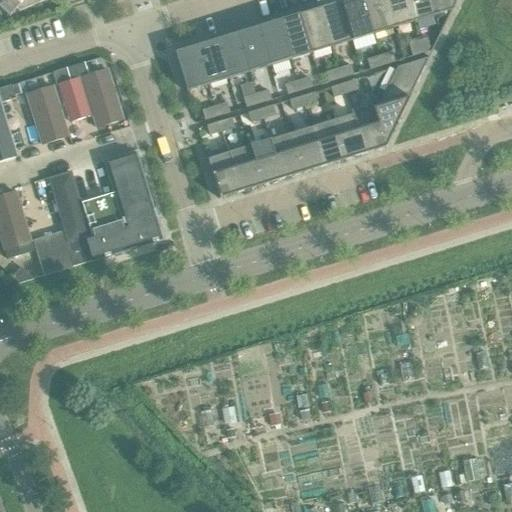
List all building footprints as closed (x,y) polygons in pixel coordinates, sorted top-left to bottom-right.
[(48,0),(0,0),(0,10),(8,18),(15,10),(18,13),(48,0)] [(372,36),(360,0),(349,0),(339,3),(351,42),(372,36)] [(393,29),(383,0),(360,0),(372,36),(393,29)] [(413,23),(405,0),(383,0),(393,29),(413,23)] [(434,17),(428,0),(405,0),(413,23),(434,17)] [(451,12),(456,0),(428,0),(434,17),(451,12)] [(351,42),(339,3),(319,10),(331,48),(351,42)] [(331,48),(319,10),(298,16),(310,55),(331,48)] [(310,55),(298,16),(277,22),(289,61),(310,55)] [(289,61),(277,22),(257,29),(269,68),(289,61)] [(269,68),(257,29),(236,35),(248,74),(269,68)] [(248,74),(236,35),(215,41),(227,80),(248,74)] [(430,52),(426,39),(416,42),(420,55),(430,52)] [(227,80),(215,41),(195,48),(207,87),(227,80)] [(420,55),(416,42),(407,45),(411,58),(420,55)] [(207,87),(195,48),(173,54),(185,93),(207,87)] [(393,63),(390,54),(378,57),(381,67),(393,63)] [(381,67),(378,57),(367,61),(370,70),(381,67)] [(384,148),(428,58),(427,57),(426,59),(396,68),(396,69),(377,108),(372,110),(384,149),(384,148)] [(352,76),(349,66),(337,70),(340,79),(352,76)] [(69,83),(65,70),(51,74),(56,87),(69,83)] [(124,121),(108,70),(80,79),(95,130),(124,121)] [(340,79),(337,70),(326,73),(328,83),(340,79)] [(311,89),(308,79),(296,83),(299,92),(311,89)] [(357,91),(354,82),(342,85),(345,95),(357,91)] [(299,92),(296,83),(284,86),(287,96),(299,92)] [(345,95),(342,85),(330,89),(333,98),(345,95)] [(69,137),(53,86),(25,95),(40,145),(69,137)] [(14,100),(10,87),(0,89),(0,100),(1,104),(14,100)] [(270,101),(267,92),(255,95),(258,105),(270,101)] [(315,104),(313,94),(301,98),(304,108),(315,104)] [(258,105),(255,95),(243,99),(246,109),(258,105)] [(304,108),(301,98),(289,102),(292,111),(304,108)] [(228,114),(225,104),(213,108),(216,118),(228,114)] [(0,158),(15,154),(0,107),(0,158)] [(274,117),(271,107),(259,111),(262,120),(274,117)] [(216,118),(213,108),(202,112),(204,121),(216,118)] [(384,149),(372,110),(351,116),(363,155),(384,149)] [(262,120),(259,111),(248,114),(251,124),(262,120)] [(363,155),(351,116),(331,123),(343,161),(363,155)] [(233,129),(230,120),(218,123),(221,133),(233,129)] [(221,133),(218,123),(206,127),(209,137),(221,133)] [(343,161),(331,123),(310,129),(322,168),(343,161)] [(322,168),(310,129),(289,135),(301,174),(322,168)] [(301,174),(289,135),(269,142),(281,180),(301,174)] [(281,180),(269,142),(248,148),(260,187),(281,180)] [(260,187),(248,148),(228,154),(240,193),(260,187)] [(136,153),(107,163),(125,226),(132,224),(133,225),(157,218),(136,153)] [(240,193),(228,154),(206,161),(218,200),(240,193)] [(87,225),(71,174),(43,183),(58,234),(87,225)] [(31,243),(15,192),(0,196),(0,245),(2,252),(31,243)] [(71,268),(139,248),(164,240),(157,218),(133,225),(132,224),(125,226),(83,239),(86,249),(67,255),(70,262),(71,268)] [(70,262),(64,245),(61,233),(58,234),(32,242),(42,278),(71,268),(70,262)] [(33,281),(20,268),(10,279),(17,285),(33,281)]
